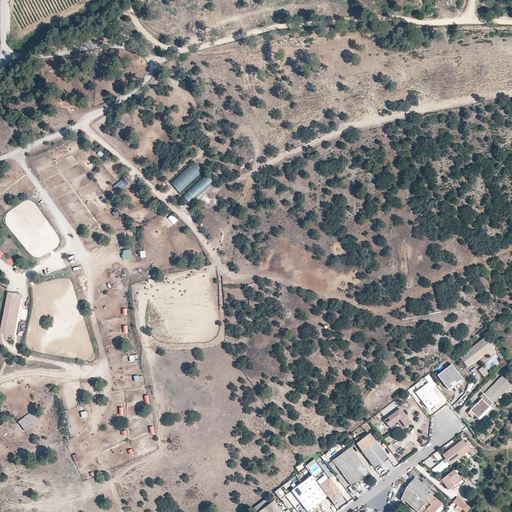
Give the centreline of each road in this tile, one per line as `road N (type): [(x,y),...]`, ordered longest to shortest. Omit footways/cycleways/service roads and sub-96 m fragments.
road 1 (track): [(18,151),(75,238),(108,373),(96,446),(121,511)]
road 2 (track): [(152,65),(281,24),(511,20)]
road 3 (track): [(81,123),(185,216),(238,278)]
